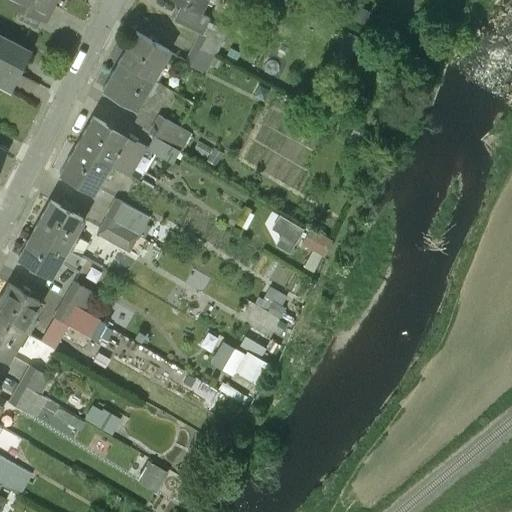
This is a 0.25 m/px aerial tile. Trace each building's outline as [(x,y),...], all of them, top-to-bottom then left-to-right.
[(6,0),(23,8),(42,17),(50,0),(6,0)] [(202,10),(182,0),(181,0),(174,15),(204,30),(209,20),(199,15),(202,10)] [(207,0),(182,0),(202,10),(207,0)] [(42,17),(23,8),(17,20),(36,30),(42,17)] [(171,50),(142,33),(123,64),(154,82),(171,50)] [(19,51),(0,41),(0,65),(10,70),(19,51)] [(154,82),(123,64),(107,90),(139,109),(154,82)] [(80,147),(112,166),(129,176),(146,147),(96,117),(80,147)] [(191,134),(163,117),(152,135),(180,152),(191,134)] [(112,166),(80,147),(64,172),(97,191),(112,166)] [(69,203),(66,208),(53,200),(37,230),(68,248),(85,220),(73,212),(76,207),(69,203)] [(152,220),(120,201),(110,218),(142,237),(152,220)] [(142,237),(110,218),(100,235),(131,254),(142,237)] [(319,253),(327,238),(306,226),(298,242),(319,253)] [(68,248),(37,230),(20,258),(34,267),(32,271),(40,276),(42,272),(51,277),(68,248)] [(66,324),(88,336),(98,317),(81,308),(91,290),(70,279),(38,339),(53,347),(66,324)] [(31,289),(22,284),(20,288),(13,284),(0,308),(0,316),(27,332),(44,301),(29,293),(31,289)] [(27,332),(0,316),(0,353),(11,360),(27,332)] [(207,362),(253,381),(267,347),(242,336),(237,347),(217,338),(207,362)] [(81,416),(39,392),(49,375),(28,363),(9,395),(72,431),(81,416)] [(90,401),(81,416),(109,432),(118,417),(90,401)] [(157,489),(166,469),(144,459),(135,479),(157,489)]
